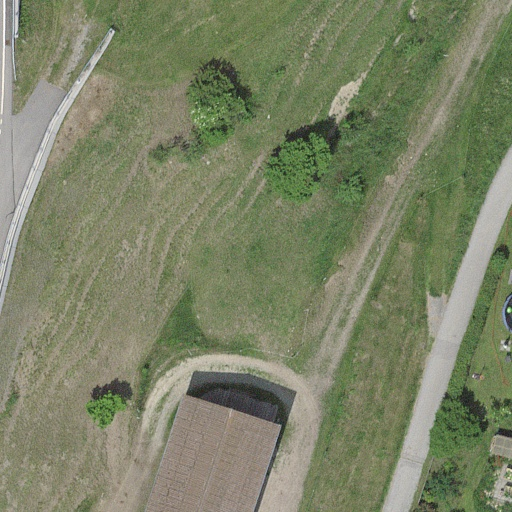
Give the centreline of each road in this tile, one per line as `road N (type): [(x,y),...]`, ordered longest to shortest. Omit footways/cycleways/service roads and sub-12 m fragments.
road 1 (track): [(489,0),(464,44),(445,352)]
road 2 (track): [(445,352),(511,174)]
